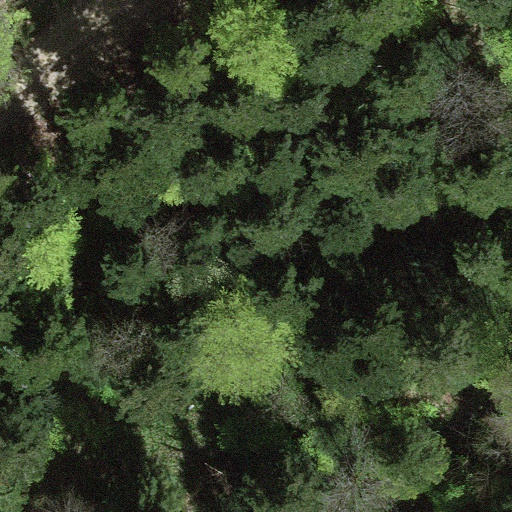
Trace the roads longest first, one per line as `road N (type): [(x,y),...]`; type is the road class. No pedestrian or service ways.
road 1 (track): [(4,511),(101,456),(282,325),(511,176)]
road 2 (track): [(123,0),(0,101)]
